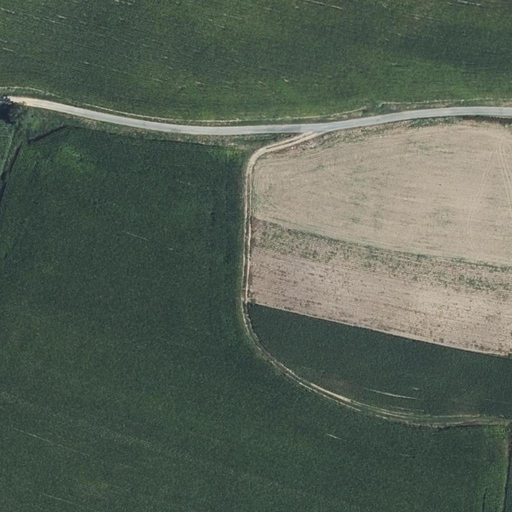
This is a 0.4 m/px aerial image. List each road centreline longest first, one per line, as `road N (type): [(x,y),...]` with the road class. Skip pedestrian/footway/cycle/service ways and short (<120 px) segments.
road 1 (track): [(322,126),(259,149),(248,161),(243,313),(260,348),(315,390),(382,416),(511,425)]
road 2 (unclassified): [(511,111),(218,130),(0,102)]
